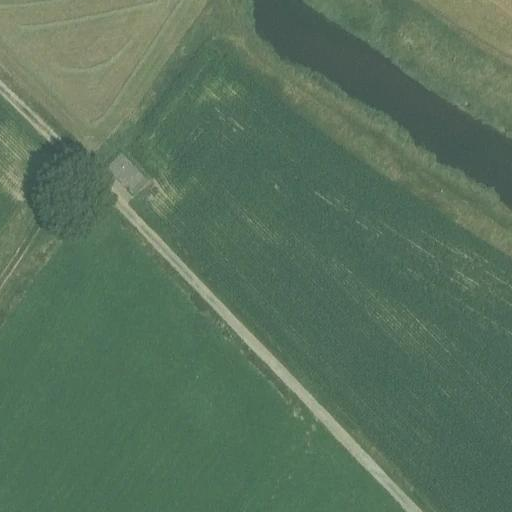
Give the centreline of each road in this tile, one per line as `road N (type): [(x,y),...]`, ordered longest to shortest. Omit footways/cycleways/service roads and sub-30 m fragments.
road 1 (unclassified): [(0,81),(418,511)]
road 2 (track): [(84,166),(0,272)]
